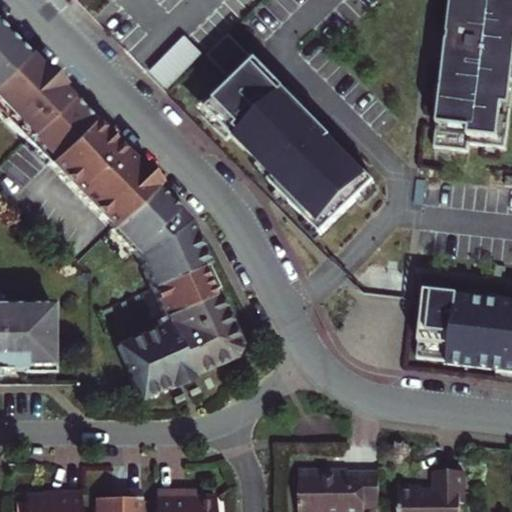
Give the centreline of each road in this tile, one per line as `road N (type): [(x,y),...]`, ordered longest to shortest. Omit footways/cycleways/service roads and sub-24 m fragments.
road 1 (residential): [(29,0),(222,197),(315,360)]
road 2 (residential): [(0,429),(165,431),(229,420)]
road 3 (residential): [(315,360),(345,385),(385,401),(511,417)]
road 4 (unknown): [(115,86),(45,163),(83,238)]
